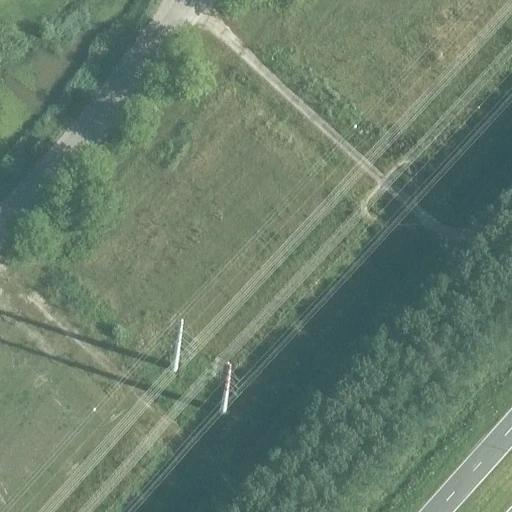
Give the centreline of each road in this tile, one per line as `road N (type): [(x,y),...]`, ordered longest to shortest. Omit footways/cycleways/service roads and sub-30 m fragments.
road 1 (track): [(222,511),(444,272)]
road 2 (track): [(247,485),(34,300)]
